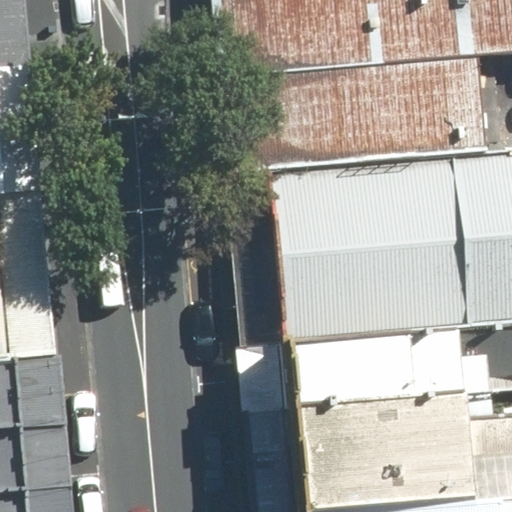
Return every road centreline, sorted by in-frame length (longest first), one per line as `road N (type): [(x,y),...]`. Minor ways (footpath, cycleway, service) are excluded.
road 1 (tertiary): [(145,394),(95,173),(80,0)]
road 2 (tertiary): [(143,0),(159,175),(145,394)]
